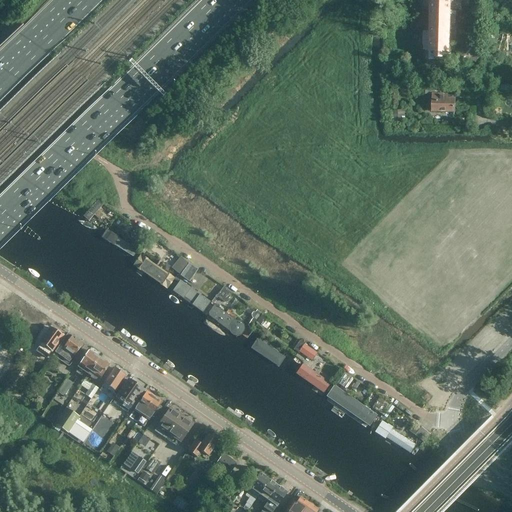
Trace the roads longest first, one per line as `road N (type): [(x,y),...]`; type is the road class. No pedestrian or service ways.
road 1 (tertiary): [(347,511),(0,270)]
road 2 (residential): [(442,421),(124,206),(120,184)]
road 3 (motorway): [(0,216),(220,0)]
road 4 (unclassified): [(423,511),(511,423)]
road 5 (motorway): [(87,0),(0,86)]
